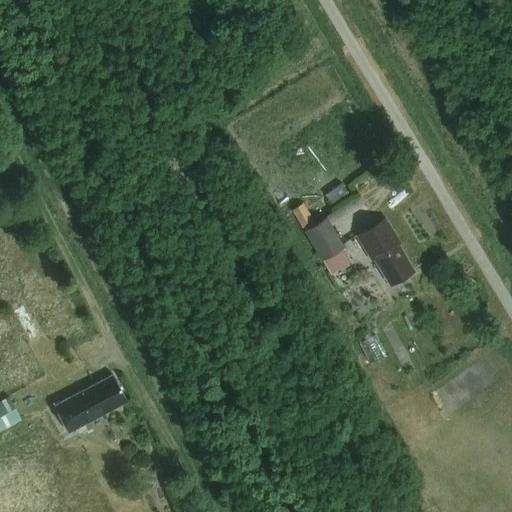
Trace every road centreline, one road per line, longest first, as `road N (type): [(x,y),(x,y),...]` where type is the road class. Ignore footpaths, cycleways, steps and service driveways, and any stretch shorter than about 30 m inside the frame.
road 1 (residential): [(322,0),(511,312)]
road 2 (track): [(0,132),(126,373)]
